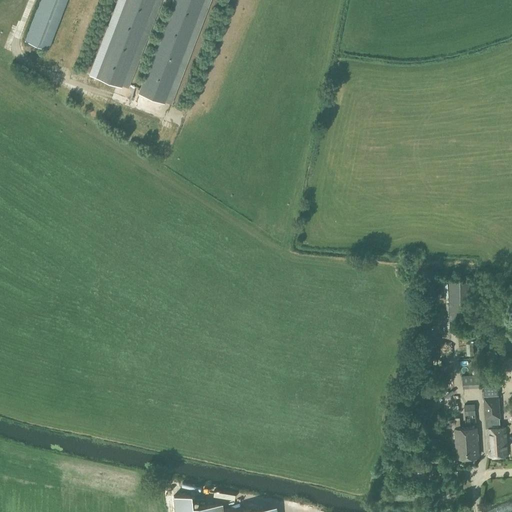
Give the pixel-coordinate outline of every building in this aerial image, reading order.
[(39,0),(24,39),(49,49),(66,0),(39,0)] [(137,48),(155,0),(124,0),(106,48),(96,77),(122,88),(137,48)] [(187,48),(205,0),(174,0),(156,48),(139,94),(165,104),(187,48)] [(474,376),(463,376),(464,388),(474,388),(474,376)] [(498,398),(484,399),(489,457),(508,455),(505,427),(500,427),(498,398)] [(461,402),(462,415),(472,414),(472,402),(461,402)] [(479,456),(477,428),(456,429),(458,458),(479,456)] [(440,462),(440,452),(427,452),(427,462),(440,462)] [(424,483),(409,483),(394,483),(394,499),(424,499),(424,483)]
